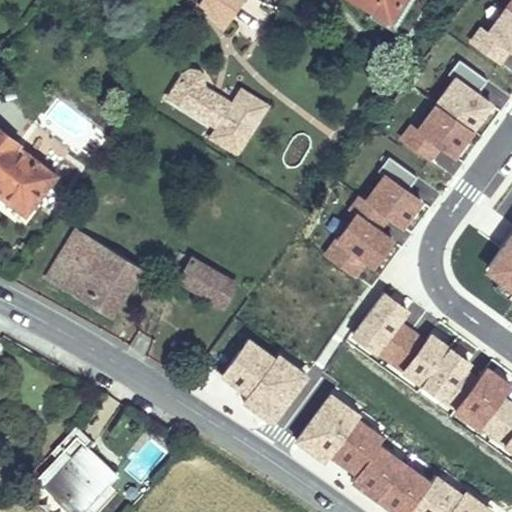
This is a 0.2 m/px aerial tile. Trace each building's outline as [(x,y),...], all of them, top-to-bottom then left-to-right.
[(223,29),(243,0),(198,0),(193,8),(223,29)] [(399,0),(357,0),(388,19),(399,0)] [(511,49),(511,0),(497,0),(466,37),(496,64),(510,48),(511,49)] [(400,141),(429,159),(438,146),(454,156),(491,96),(477,88),(484,75),(453,56),(400,141)] [(168,96),(219,128),(233,106),(218,96),(214,104),(195,91),(200,84),(201,80),(201,74),(197,70),(193,68),(188,69),(186,71),(168,96)] [(218,96),(200,84),(195,91),(214,104),(218,96)] [(263,104),(242,91),(239,95),(260,108),(263,104)] [(219,128),(214,136),(234,149),(260,108),(239,95),(233,106),(219,128)] [(0,193),(26,213),(53,176),(16,147),(18,144),(0,130),(0,193)] [(420,193),(408,187),(416,171),(384,155),(358,205),(403,227),(420,193)] [(359,280),(391,235),(352,207),(321,252),(359,280)] [(511,217),(478,271),(511,292),(511,217)] [(137,266),(76,229),(45,278),(107,317),(137,266)] [(234,285),(190,259),(177,279),(222,305),(234,285)] [(469,358),(403,317),(410,306),(381,288),(349,340),(444,399),(469,358)] [(241,328),(214,372),(244,389),(238,399),(273,420),(305,367),(241,328)] [(446,414),(511,457),(511,399),(502,394),(511,379),(482,359),(446,414)] [(465,383),(456,378),(441,403),(450,408),(465,383)] [(403,511),(485,511),(491,503),(378,439),(386,426),(320,389),(287,446),(403,511)] [(73,425),(49,451),(54,456),(34,478),(69,511),(77,511),(113,472),(91,451),(96,447),(73,425)]
